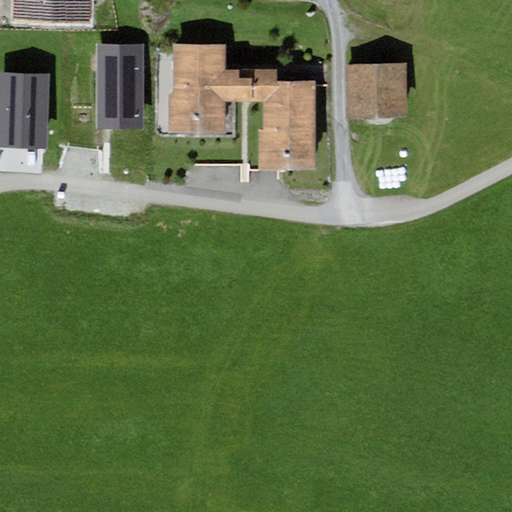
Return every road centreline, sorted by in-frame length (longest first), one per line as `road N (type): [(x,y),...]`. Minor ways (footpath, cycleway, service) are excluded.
road 1 (residential): [(0,183),(32,180),(349,220)]
road 2 (residential): [(349,220),(328,0)]
road 3 (residential): [(349,220),(417,211),(511,165)]
